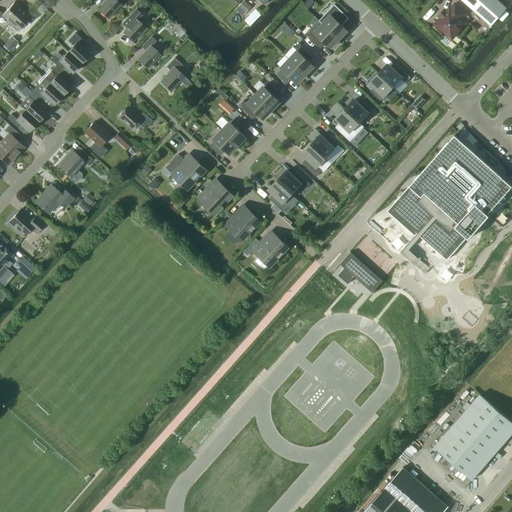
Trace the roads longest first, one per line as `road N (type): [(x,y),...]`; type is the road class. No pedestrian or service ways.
road 1 (residential): [(376,24),(233,177)]
road 2 (residential): [(112,66),(0,205)]
